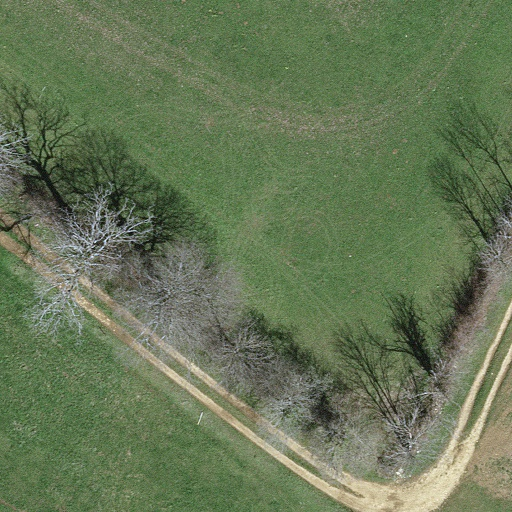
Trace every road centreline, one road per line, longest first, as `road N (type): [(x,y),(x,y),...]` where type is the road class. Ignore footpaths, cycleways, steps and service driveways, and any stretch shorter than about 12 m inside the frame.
road 1 (track): [(372,511),(324,501),(0,234)]
road 2 (track): [(511,346),(466,442),(405,511)]
